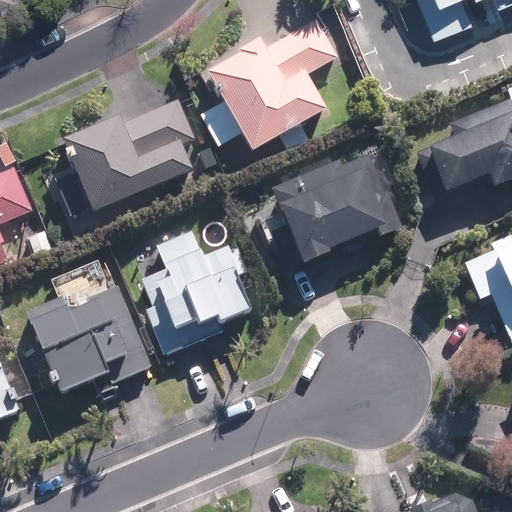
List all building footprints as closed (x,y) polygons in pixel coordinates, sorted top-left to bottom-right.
[(511,5),(511,0),(418,0),(434,38),(475,21),(468,4),(476,0),(494,0),(500,11),(511,5)] [(210,70),(226,102),(203,114),(221,148),(244,136),(252,151),(325,113),(306,77),(336,61),(316,23),(268,48),(263,38),(210,70)] [(511,87),(510,89),(511,94),(511,102),(452,125),(458,140),(439,147),(454,189),(498,173),(502,185),(511,181),(511,87)] [(101,208),(201,169),(189,139),(199,135),(186,101),(128,124),(125,116),(73,136),(101,208)] [(284,277),(308,267),(413,223),(385,154),(351,169),(347,160),(276,191),(286,215),(262,225),(284,277)] [(0,268),(16,263),(5,226),(36,211),(19,168),(0,175),(0,268)] [(511,228),(492,237),(496,247),(465,260),(480,298),(492,293),(511,343),(511,228)] [(167,353),(230,330),(227,321),(264,307),(241,243),(204,257),(194,232),(158,245),(169,273),(147,281),(157,308),(151,310),(167,353)] [(65,301),(34,314),(66,391),(92,380),(102,404),(129,394),(123,380),(155,367),(110,258),(56,281),(65,301)] [(0,426),(32,415),(0,329),(0,426)] [(494,511),(493,509),(486,511),(465,511),(460,500),(434,511),(430,502),(405,511),(494,511)]
